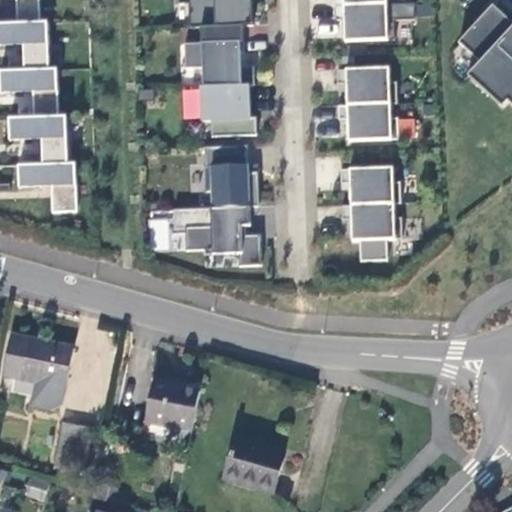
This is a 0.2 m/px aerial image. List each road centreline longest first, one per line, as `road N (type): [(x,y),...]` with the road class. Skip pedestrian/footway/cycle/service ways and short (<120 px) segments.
road 1 (tertiary): [(497,369),(251,341),(0,272)]
road 2 (residential): [(290,0),(300,281)]
